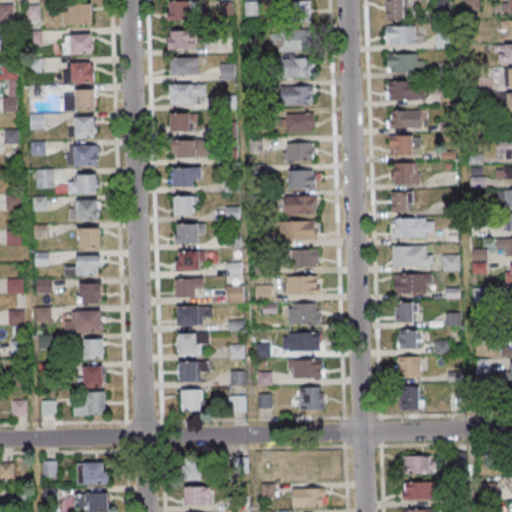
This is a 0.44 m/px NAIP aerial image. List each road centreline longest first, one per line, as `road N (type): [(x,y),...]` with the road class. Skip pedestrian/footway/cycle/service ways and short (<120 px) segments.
road 1 (residential): [(363,511),(345,0)]
road 2 (residential): [(144,511),(127,0)]
road 3 (residential): [(511,429),(0,439)]
